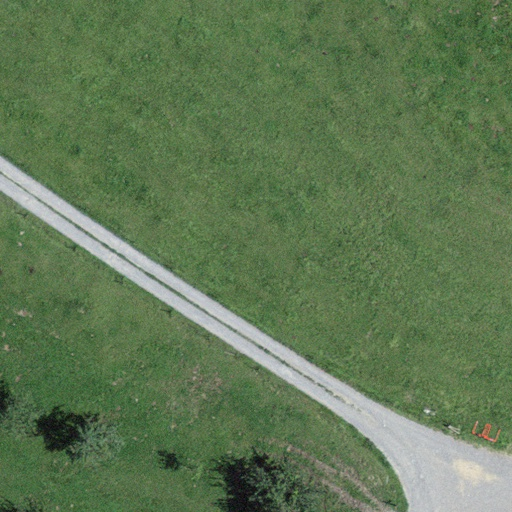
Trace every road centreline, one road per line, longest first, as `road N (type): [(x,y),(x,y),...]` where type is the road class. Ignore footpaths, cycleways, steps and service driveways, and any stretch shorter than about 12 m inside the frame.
road 1 (track): [(0,172),(362,412),(397,447),(420,511)]
road 2 (track): [(511,472),(382,429)]
